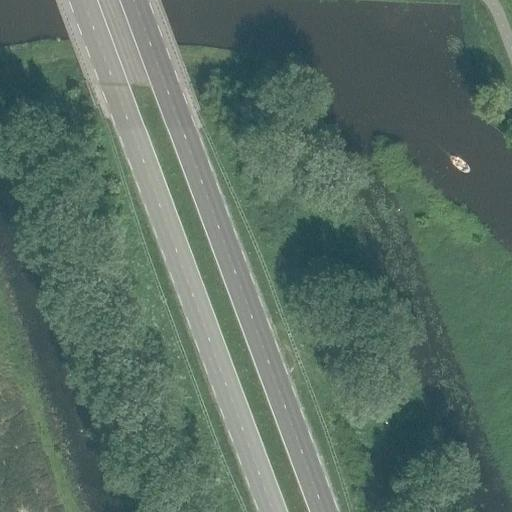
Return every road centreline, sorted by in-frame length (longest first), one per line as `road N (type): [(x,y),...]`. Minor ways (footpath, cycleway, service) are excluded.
road 1 (primary): [(323,511),(134,0)]
road 2 (primary): [(82,0),(271,511)]
